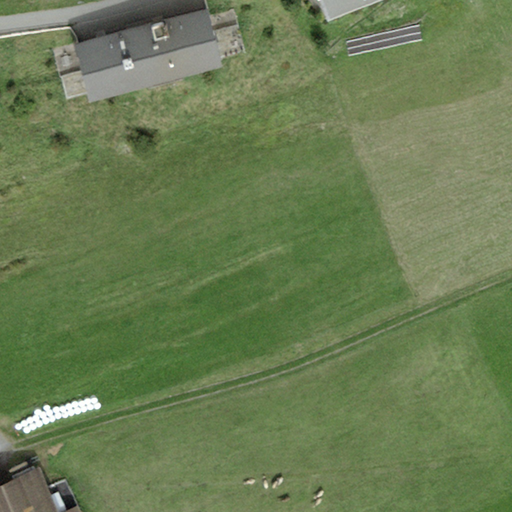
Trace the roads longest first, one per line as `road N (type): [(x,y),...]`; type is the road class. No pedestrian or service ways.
road 1 (track): [(0,453),(285,367),(511,275)]
road 2 (residential): [(0,25),(138,0)]
